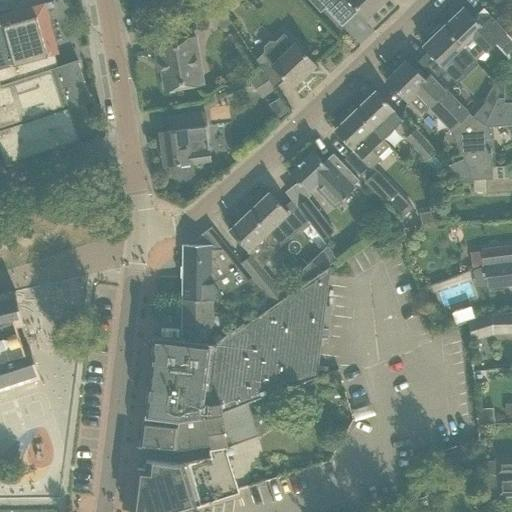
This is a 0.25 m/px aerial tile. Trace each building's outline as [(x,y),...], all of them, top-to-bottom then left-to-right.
[(213,16),(222,10),(237,0),(216,0),(207,7),(213,16)] [(307,0),(319,13),(324,8),(341,26),(358,10),(365,17),(383,0),(307,0)] [(49,56),(57,54),(44,4),(0,15),(0,18),(4,32),(0,33),(0,149),(4,163),(78,139),(77,135),(92,130),(83,104),(91,102),(77,60),(52,68),(49,56)] [(463,7),(443,26),(462,46),(471,55),(480,46),(485,51),(494,43),(505,33),(506,32),(483,8),(473,17),(463,7)] [(428,51),(421,58),(433,71),(434,73),(449,59),(462,72),(473,63),(474,62),(477,65),(478,64),(470,56),(471,55),(462,46),(443,26),(442,27),(440,25),(439,24),(428,35),(429,36),(431,38),(423,45),(428,51)] [(315,65),(301,50),(284,33),(275,41),(269,41),(263,46),(263,52),(255,60),(262,70),(263,72),(274,88),(284,78),(292,86),(315,65)] [(165,90),(205,84),(195,37),(154,43),(159,71),(162,70),(165,90)] [(394,73),(387,80),(407,101),(414,93),(428,107),(451,131),(467,114),(444,88),(434,78),(430,74),(424,79),(406,61),(403,59),(391,70),(394,73)] [(262,70),(250,79),(262,96),(274,88),(263,72),(262,70)] [(394,110),(389,105),(375,91),(354,110),(370,126),(382,139),(401,120),(393,111),(394,110)] [(495,99),(483,123),(489,127),(492,127),(511,125),(511,103),(503,103),(503,99),(495,99)] [(382,139),(370,126),(354,110),(334,129),(370,168),(380,159),(371,149),(382,139)] [(204,111),(187,113),(167,116),(169,130),(159,131),(164,166),(168,165),(169,177),(183,183),(185,181),(185,180),(194,173),(192,162),(210,160),(204,111)] [(492,127),(489,127),(483,123),(468,112),(467,114),(451,131),(461,154),(463,159),(468,171),(471,178),(472,179),(496,178),(492,127)] [(415,130),(405,138),(425,161),(435,152),(415,130)] [(332,153),(323,162),(312,151),(289,172),(308,192),(313,188),(332,208),(354,187),(352,186),(358,180),(332,153)] [(463,159),(447,166),(458,178),(471,178),(468,171),(463,159)] [(375,170),(364,181),(386,204),(400,218),(411,208),(397,193),(375,170)] [(486,193),(511,192),(511,177),(508,178),(496,178),(472,179),(472,180),(473,193),(486,192),(486,193)] [(269,191),(247,211),(277,242),(280,247),(281,246),(306,221),(296,207),(291,201),(284,208),(282,206),(269,191)] [(321,242),(333,231),(308,199),(296,207),(306,221),(321,242)] [(280,247),(277,242),(247,211),(228,230),(248,251),(245,254),(248,256),(240,264),(251,278),(251,277),(261,289),(262,291),(273,282),(262,268),(271,255),(280,247)] [(244,282),(218,247),(205,231),(188,244),(182,244),(182,299),(213,300),(230,290),(244,282)] [(482,267),(484,267),(511,262),(511,245),(480,250),(482,267)] [(326,268),(336,262),(334,261),(318,271),(318,272),(245,325),(243,322),(214,344),(181,339),(153,336),(151,353),(152,353),(149,384),(147,383),(145,401),(147,401),(145,417),(178,420),(223,414),(222,412),(246,402),(313,378),(326,268)] [(307,279),(319,271),(309,261),(299,271),(307,279)] [(487,289),(511,286),(511,262),(484,267),(487,289)] [(0,389),(40,377),(23,325),(15,291),(0,294),(0,389)] [(214,344),(213,300),(182,299),(181,339),(214,344)] [(511,334),(511,312),(490,313),(468,321),(471,342),(493,335),(511,334)] [(228,446),(225,427),(223,414),(178,420),(177,423),(145,420),(143,419),(139,446),(142,447),(142,446),(176,450),(209,444),(210,449),(209,449),(210,457),(227,453),(225,447),(228,446)] [(176,511),(239,492),(238,489),(227,453),(210,457),(178,463),(146,459),(145,468),(137,466),(131,511),(176,511)] [(496,474),(511,473),(511,457),(496,458),(496,461),(496,474)] [(496,461),(483,461),(484,475),(496,474),(496,461)] [(511,473),(496,474),(497,496),(511,495),(511,473)]
